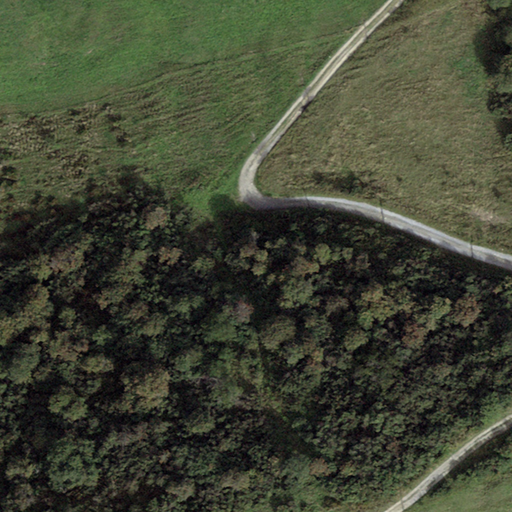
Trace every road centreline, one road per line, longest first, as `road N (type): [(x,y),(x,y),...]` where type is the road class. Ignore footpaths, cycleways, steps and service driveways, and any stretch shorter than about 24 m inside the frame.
road 1 (track): [(408,0),(259,162),(273,198),(398,204),(511,257)]
road 2 (track): [(511,440),(412,511)]
